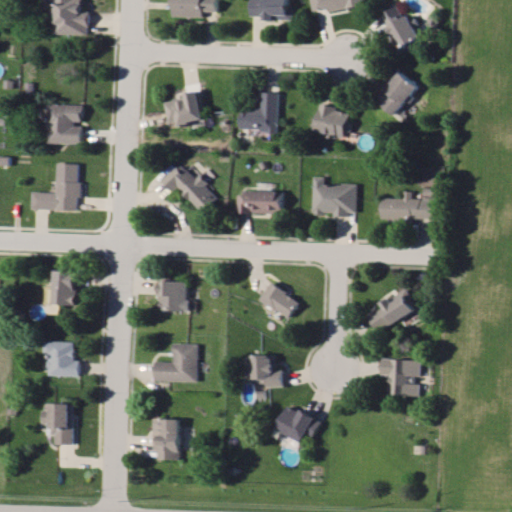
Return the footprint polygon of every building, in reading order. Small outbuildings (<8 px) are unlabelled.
[(55,34),(92,34),(92,11),(86,11),(85,0),(46,0),(46,9),(55,9),(55,34)] [(175,0),(175,16),(206,17),(206,11),(222,11),(222,0),(175,0)] [(252,0),(252,19),(294,19),(295,0),(252,0)] [(368,5),(367,0),(314,0),(316,13),(368,5)] [(422,38),(413,14),(406,17),(401,6),(386,12),(400,47),(422,38)] [(379,102),(405,120),(408,115),(403,112),(422,85),(401,70),(379,102)] [(171,123),(180,121),(180,124),(206,120),(202,89),(187,91),(188,98),(168,100),(171,123)] [(242,129),(281,131),(283,92),(264,91),(264,108),(243,107),(242,129)] [(340,93),(323,92),(319,133),(351,135),(353,112),(345,112),(346,103),(340,102),(340,93)] [(86,104),(51,103),(50,142),(86,143),(87,124),(86,124),(86,104)] [(81,210),(81,196),(84,196),(85,163),(61,162),(60,192),(37,191),(36,208),(81,210)] [(205,212),(219,198),(208,185),(211,182),(202,173),(197,177),(182,162),(164,180),(175,192),(180,187),(205,212)] [(360,184),(328,183),(328,176),(316,176),(315,214),(360,214),(360,184)] [(241,190),(241,212),(287,214),(288,192),(241,190)] [(384,197),(383,220),(404,221),(404,217),(437,218),(438,198),(415,197),(415,191),(405,190),(405,197),(384,197)] [(51,288),(50,304),(81,305),(82,271),(58,271),(58,289),(51,288)] [(193,281),(162,280),(161,309),(192,311),(193,281)] [(303,302),(274,282),(262,298),(291,319),(303,302)] [(370,315),(378,331),(420,310),(409,288),(383,301),(386,307),(370,315)] [(80,341),(49,340),(48,352),(53,352),(52,375),(85,376),(86,360),(80,360),(80,341)] [(158,380),(201,381),(202,344),(176,343),(176,361),(159,361),(158,380)] [(278,355),(255,355),(255,385),(287,385),(286,369),(278,370),(278,355)] [(423,395),(423,383),(411,383),(411,375),(425,376),(425,359),(384,358),(383,375),(391,375),(391,394),(423,395)] [(78,444),(79,403),(48,402),(47,424),(54,424),(54,434),(59,434),(58,444),(78,444)] [(279,430),(305,441),(310,430),(318,434),(324,419),(289,405),(279,430)] [(184,419),(156,418),(156,435),(158,435),(158,459),(183,459),(184,419)]
